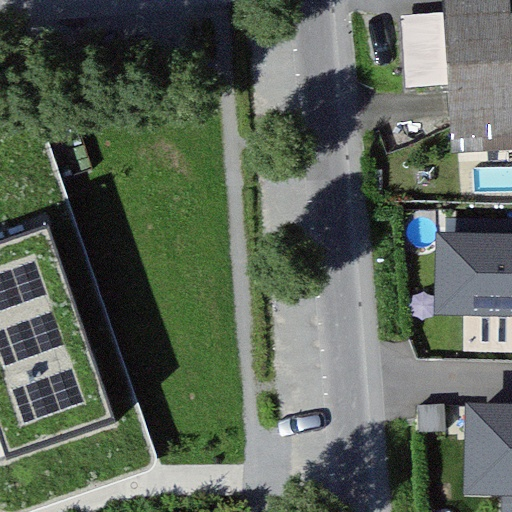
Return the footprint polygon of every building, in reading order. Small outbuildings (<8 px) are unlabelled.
[(443,12),(403,15),(408,90),(447,87),(443,12)] [(511,138),(511,20),(455,25),(461,98),(465,142),(511,138)] [(44,124),(0,139),(0,511),(75,511),(166,481),(44,124)] [(511,241),(450,240),(448,324),(511,325),(511,241)] [(511,410),(479,410),(478,504),(511,504),(511,410)]
